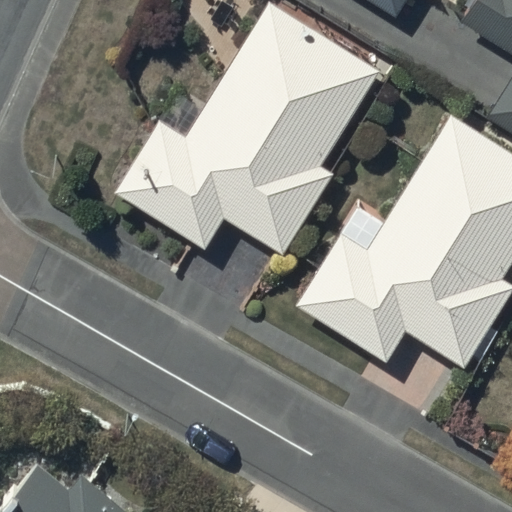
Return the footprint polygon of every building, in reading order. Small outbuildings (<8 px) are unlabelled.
[(381,66),(270,0),(189,135),(161,118),(117,192),(208,247),(226,217),(285,253),(333,173),(321,166),(381,66)] [(371,0),(398,16),(407,0),(371,0)] [(511,0),(477,0),(464,22),(511,51),(511,77),(488,116),(511,131),(511,0)] [(343,231),(297,304),(387,359),(406,329),(466,366),(475,353),(483,358),(499,332),(492,328),(511,295),(511,153),(452,116),(369,248),(343,231)] [(128,511),(83,475),(70,490),(40,464),(0,511),(128,511)]
